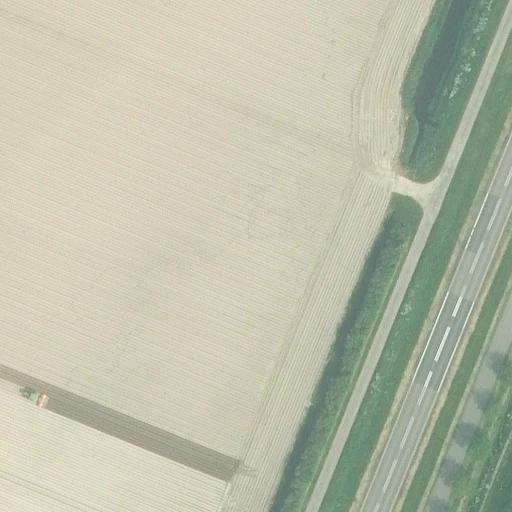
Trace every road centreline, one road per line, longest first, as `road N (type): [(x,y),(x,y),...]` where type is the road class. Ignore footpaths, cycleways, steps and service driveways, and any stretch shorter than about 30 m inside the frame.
road 1 (unclassified): [(311,511),(511,9)]
road 2 (primary): [(374,511),(511,168)]
road 3 (unclassified): [(434,511),(511,317)]
